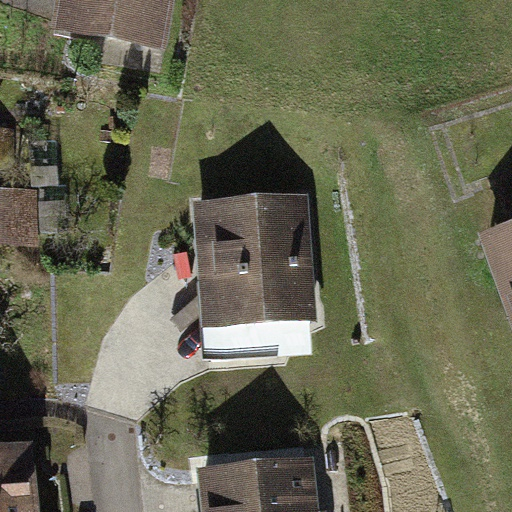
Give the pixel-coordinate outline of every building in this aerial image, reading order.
[(172,0),(62,0),(57,32),(164,50),(172,0)] [(9,134),(0,133),(0,241),(26,243),(27,198),(7,197),(9,134)] [(303,202),(201,208),(210,358),(312,351),(303,202)] [(30,511),(24,452),(0,454),(0,511),(30,511)] [(317,511),(313,459),(210,467),(213,511),(317,511)]
